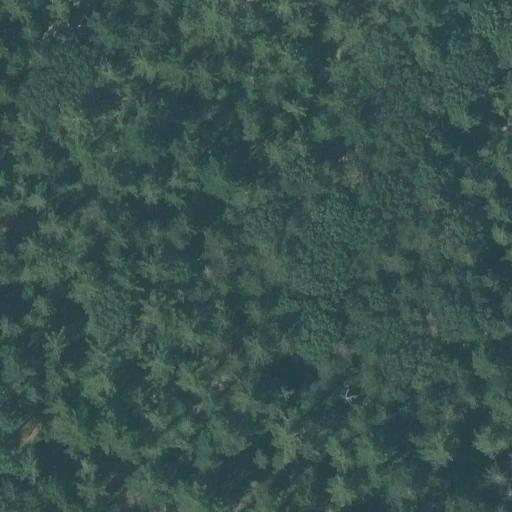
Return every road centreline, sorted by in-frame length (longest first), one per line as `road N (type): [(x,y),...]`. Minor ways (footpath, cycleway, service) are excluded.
road 1 (track): [(511,45),(389,114),(155,266),(98,317),(28,440),(0,462)]
road 2 (track): [(301,0),(476,212),(511,273)]
